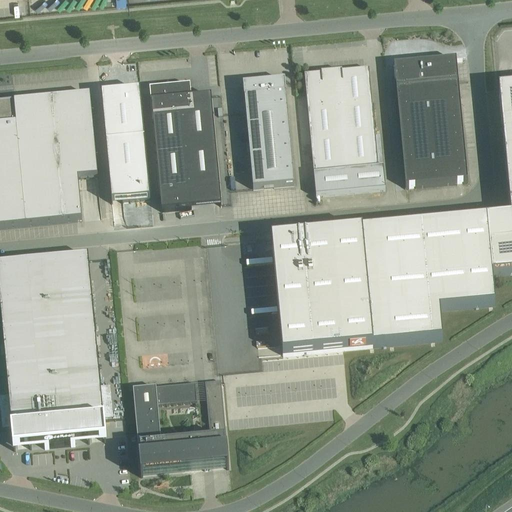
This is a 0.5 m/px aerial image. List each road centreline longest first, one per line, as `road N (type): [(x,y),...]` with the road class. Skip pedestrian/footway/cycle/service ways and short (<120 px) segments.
road 1 (unclassified): [(0,247),(475,203),(488,183),(473,13)]
road 2 (unclassified): [(473,13),(0,58)]
road 3 (unclassified): [(511,320),(428,373),(310,466),(223,511)]
